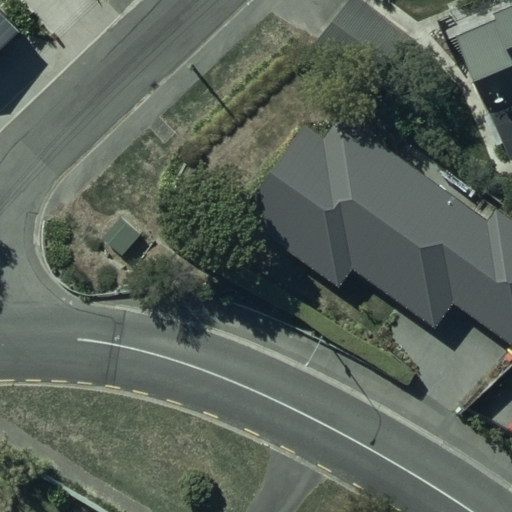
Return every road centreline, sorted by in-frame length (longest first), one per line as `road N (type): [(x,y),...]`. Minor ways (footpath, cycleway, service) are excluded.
road 1 (unclassified): [(469,511),(304,413),(180,361),(63,338),(4,338)]
road 2 (residential): [(197,0),(21,176),(0,255)]
